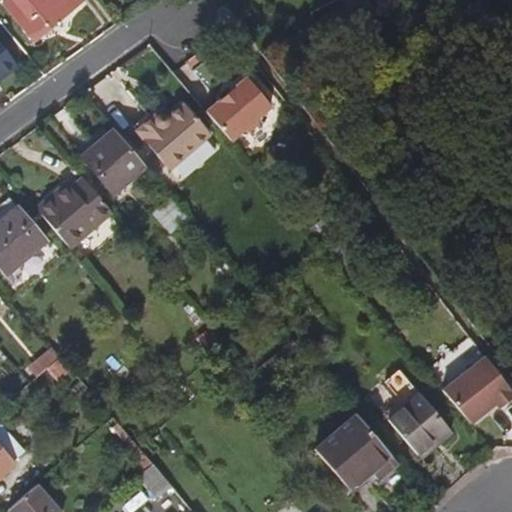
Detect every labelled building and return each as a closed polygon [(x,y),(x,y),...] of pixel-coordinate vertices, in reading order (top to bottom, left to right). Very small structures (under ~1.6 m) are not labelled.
[(84,6),(79,0),(11,0),(2,7),(35,46),(84,6)] [(317,23),(343,10),(338,0),(331,0),(311,10),(317,23)] [(340,0),(345,9),(362,0),(340,0)] [(0,78),(15,67),(0,48),(0,78)] [(221,130),(226,136),(237,127),(244,128),(254,119),(255,112),(265,103),(245,76),(204,110),(221,130)] [(143,139),(167,170),(210,133),(184,102),(169,115),(167,114),(166,113),(164,113),(162,113),(160,114),(158,115),(156,113),(135,131),(142,140),(143,139)] [(146,167),(115,129),(82,157),(114,194),(146,167)] [(63,241),(104,205),(75,171),(64,181),(60,176),(29,202),(63,241)] [(46,241),(17,206),(0,219),(0,271),(4,277),(46,241)] [(287,319),(303,306),(292,292),(276,305),(287,319)] [(289,356),(300,347),(293,340),(283,349),(289,356)] [(70,369),(60,357),(49,367),(59,379),(70,369)] [(507,416),(511,412),(511,392),(491,365),(490,365),(449,397),(478,431),(504,411),(507,416)] [(457,437),(426,400),(394,427),(421,460),(440,444),(444,448),(457,437)] [(400,465),(357,414),(316,450),(351,490),(369,474),(378,484),(400,465)] [(0,475),(11,465),(10,464),(22,453),(0,427),(0,475)] [(154,464),(139,447),(133,441),(123,450),(144,473),(154,464)] [(425,464),(444,448),(440,444),(421,460),(425,464)] [(169,482),(154,464),(144,473),(159,491),(169,482)] [(8,511),(56,511),(35,487),(8,511)]
